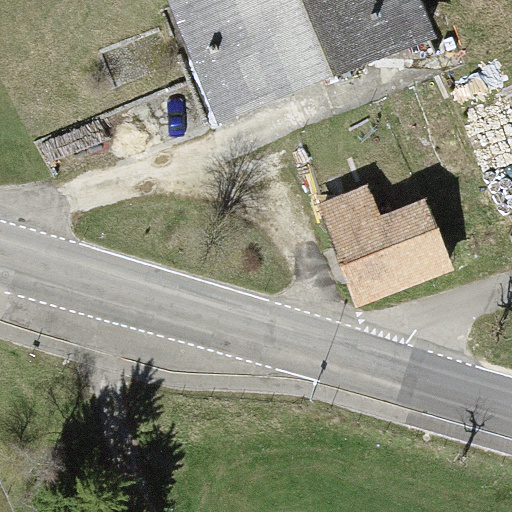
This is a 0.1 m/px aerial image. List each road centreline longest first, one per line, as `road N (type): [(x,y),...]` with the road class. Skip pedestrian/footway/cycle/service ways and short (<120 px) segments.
road 1 (secondary): [(0,259),(511,411)]
road 2 (track): [(62,277),(154,511)]
